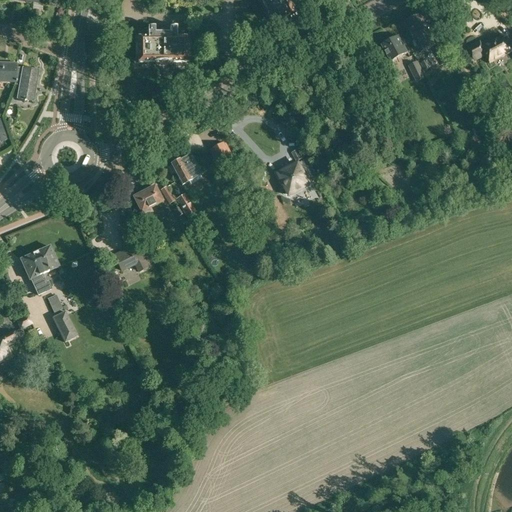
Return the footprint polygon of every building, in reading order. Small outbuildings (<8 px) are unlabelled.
[(18,0),(19,1),(33,3),(32,9),(42,11),(43,5),(44,0),(18,0)] [(261,0),(267,11),(284,3),(290,0),(290,1),(292,0),(261,0)] [(297,14),(290,1),(290,0),(284,3),(267,11),(275,26),(291,17),(297,14)] [(418,47),(421,53),(436,45),(420,16),(406,24),(415,41),(414,41),(413,43),(415,47),(417,47),(418,47)] [(138,38),(138,63),(150,63),(150,28),(148,28),(148,38),(138,38)] [(150,28),(150,63),(162,63),(162,34),(155,34),(154,28),(150,28)] [(162,34),(162,63),(174,63),(174,28),(170,28),(170,34),(162,34)] [(174,28),(174,63),(186,63),(186,37),(176,37),(176,28),(174,28)] [(386,53),(391,62),(407,53),(399,37),(382,46),(382,47),(379,48),(382,55),(386,53)] [(485,53),(490,63),(511,52),(505,37),(498,41),(497,40),(489,43),(490,44),(483,48),(481,42),(469,48),(474,59),(485,53)] [(436,52),(445,68),(455,62),(447,46),(436,52)] [(420,64),(424,71),(431,68),(427,60),(426,61),(426,59),(420,62),(421,64),(420,64)] [(408,67),(416,83),(426,78),(418,62),(408,67)] [(0,82),(15,83),(16,68),(16,64),(0,63),(0,82)] [(22,69),(16,68),(15,83),(14,85),(20,86),(18,99),(33,101),(39,71),(23,68),(22,69)] [(223,143),(209,150),(218,166),(231,159),(223,143)] [(175,173),(182,186),(189,182),(191,186),(202,179),(200,176),(201,176),(190,156),(179,162),(179,161),(171,166),(167,168),(171,175),(175,173)] [(283,194),(286,196),(289,194),(290,196),(309,185),(306,180),(312,177),(304,162),(299,165),(298,165),(279,175),(285,186),(282,188),(281,191),(283,194)] [(311,165),(315,174),(322,170),(318,162),(311,165)] [(142,212),(144,216),(153,212),(150,208),(162,201),(155,186),(133,197),(141,212),(142,212)] [(160,190),(169,204),(175,201),(166,187),(160,190)] [(190,205),(184,194),(175,200),(183,213),(186,218),(194,213),(190,205)] [(173,210),(183,225),(188,222),(178,207),(173,210)] [(260,215),(265,223),(269,220),(264,213),(260,215)] [(135,264),(139,271),(150,266),(147,259),(144,260),(136,245),(134,246),(127,233),(120,237),(126,250),(114,256),(122,271),(135,264)] [(256,238),(259,244),(264,241),(262,235),(256,238)] [(48,282),(46,283),(43,277),(60,270),(49,247),(20,260),(30,280),(31,280),(38,295),(51,289),(48,282)] [(100,249),(91,253),(96,265),(105,261),(100,249)] [(146,280),(156,276),(153,269),(143,273),(146,280)] [(44,304),(58,299),(57,294),(43,299),(44,304)] [(54,322),(64,343),(77,337),(78,336),(70,321),(65,311),(52,318),(54,322)] [(18,325),(20,330),(27,326),(32,324),(27,315),(16,321),(18,325)] [(28,332),(32,340),(38,337),(37,336),(34,329),(28,332)] [(0,362),(11,358),(10,356),(14,353),(11,347),(7,349),(6,347),(18,341),(14,332),(0,339),(0,362)] [(131,375),(134,382),(143,378),(140,371),(131,375)] [(136,393),(139,399),(148,395),(145,389),(136,393)] [(0,480),(13,474),(11,469),(0,474),(0,480)]
